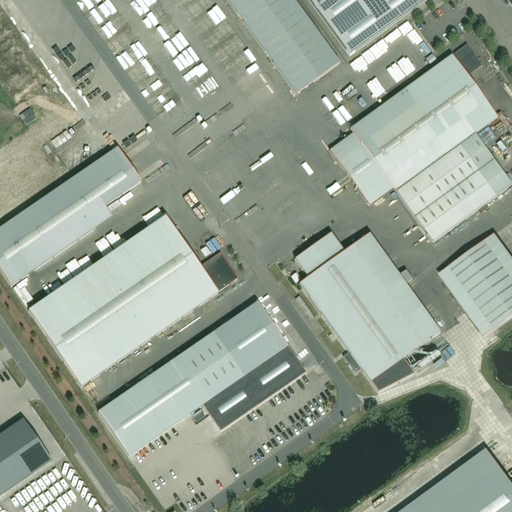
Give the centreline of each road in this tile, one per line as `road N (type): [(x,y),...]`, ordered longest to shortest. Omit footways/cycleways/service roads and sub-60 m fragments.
road 1 (unclassified): [(65,0),(353,402),(203,511)]
road 2 (unclassified): [(0,329),(125,511)]
